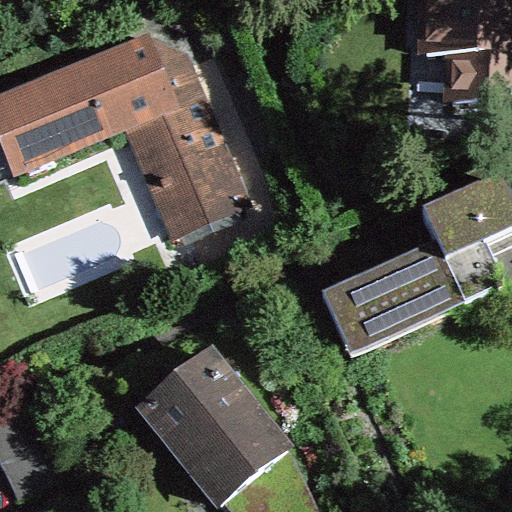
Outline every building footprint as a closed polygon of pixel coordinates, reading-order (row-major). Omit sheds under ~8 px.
[(511,110),(511,0),(415,0),(414,23),(420,24),(417,60),(446,62),(444,108),(511,110)] [(162,78),(149,46),(0,109),(0,132),(19,176),(130,128),(158,195),(172,189),(190,232),(246,207),(187,67),(162,78)] [(362,285),(363,287),(366,293),(380,323),(456,288),(461,298),(501,280),(487,250),(511,239),(511,204),(502,183),(425,220),(438,249),(362,285)] [(246,489),(286,456),(288,455),(285,452),(284,454),(211,363),(213,361),(210,358),(144,411),(147,415),(149,413),(177,449),(198,475),(197,477),(199,481),(201,479),(221,504),(219,506),(222,508),(246,489)] [(0,461),(2,467),(62,439),(45,404),(0,425),(0,461)] [(62,439),(2,467),(20,502),(78,474),(62,439)] [(314,511),(292,464),(286,456),(246,489),(265,511),(314,511)]
